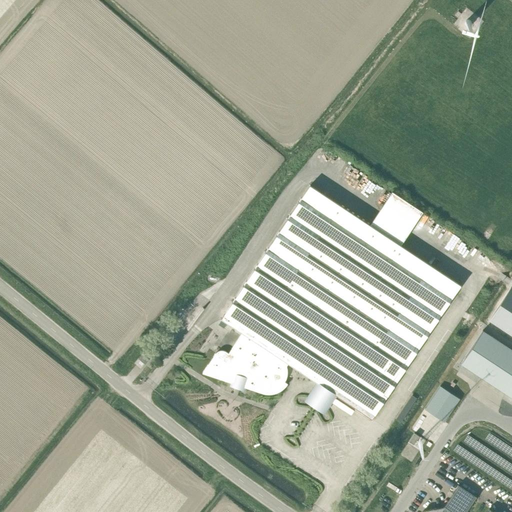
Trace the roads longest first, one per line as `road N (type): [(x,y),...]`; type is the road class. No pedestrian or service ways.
road 1 (tertiary): [(284,511),(0,286)]
road 2 (unclassified): [(396,511),(459,417),(475,411),(511,429)]
